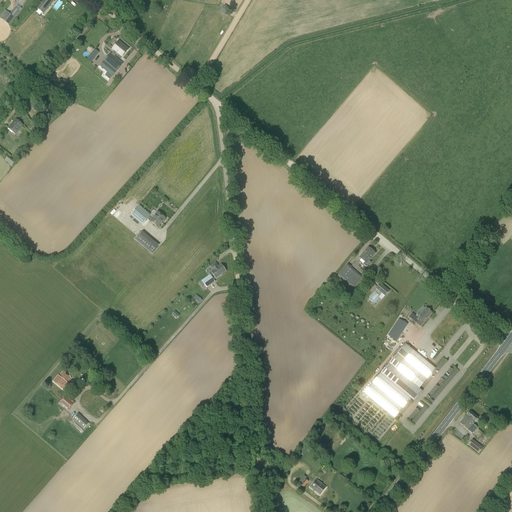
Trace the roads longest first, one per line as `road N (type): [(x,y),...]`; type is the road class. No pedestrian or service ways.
road 1 (unclassified): [(234,287),(216,100),(93,0)]
road 2 (track): [(263,511),(234,287)]
road 3 (primary): [(377,511),(506,344)]
road 4 (track): [(366,225),(216,100)]
road 5 (unclassified): [(506,344),(366,225)]
road 6 (unknown): [(234,287),(204,294),(106,405)]
road 7 (unknown): [(448,359),(407,412),(405,427),(418,427),(457,368)]
